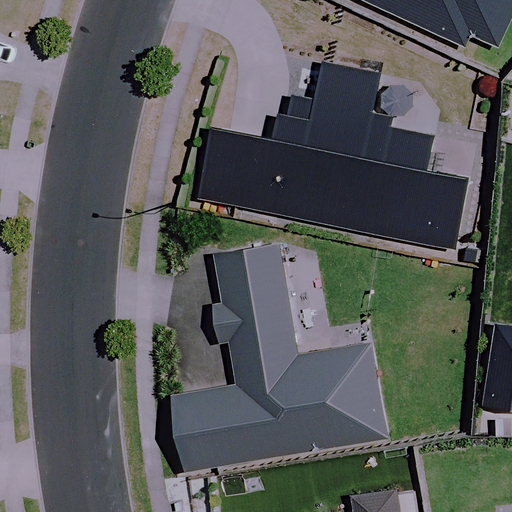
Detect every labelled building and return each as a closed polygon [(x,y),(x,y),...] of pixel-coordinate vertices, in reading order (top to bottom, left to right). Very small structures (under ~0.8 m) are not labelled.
[(511,0),(355,0),(493,62),(511,18),(511,0)] [(474,181),(221,130),(206,202),(459,253),(474,181)] [(227,256),(235,304),(224,306),(230,347),(241,346),(248,386),(180,397),(192,474),(387,443),(371,344),(299,356),(281,247),(227,256)] [(511,328),(502,328),(495,401),(511,402),(511,328)] [(399,511),(398,498),(362,503),(363,511),(362,511),(399,511)]
